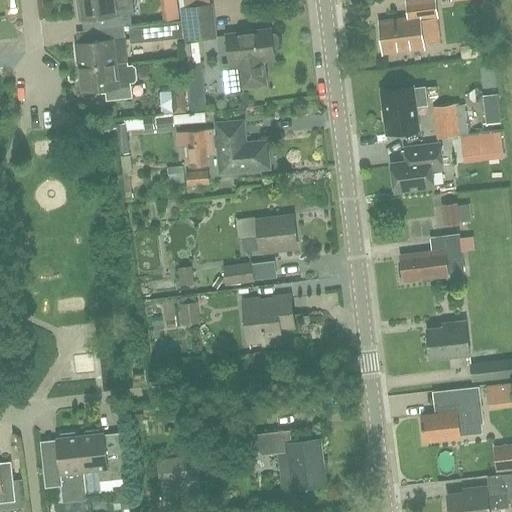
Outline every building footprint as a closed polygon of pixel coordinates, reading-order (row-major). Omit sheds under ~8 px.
[(77,0),(79,21),(105,18),(106,29),(124,27),(131,26),(130,14),(118,15),(117,4),(121,3),(123,0),(77,0)] [(421,18),(438,15),(436,0),(422,0),(408,2),(410,19),(381,23),(385,53),(425,47),(421,18)] [(215,39),(211,6),(186,10),(190,42),(215,39)] [(173,22),(131,26),(132,43),(175,39),(173,22)] [(77,45),(79,69),(128,63),(125,39),(124,27),(106,29),(99,30),(100,42),(77,45)] [(231,66),(239,65),(242,89),(266,86),(263,62),(275,61),(273,49),(277,49),(279,46),(278,37),(275,35),(271,35),(271,31),(227,36),(231,66)] [(132,87),(130,87),(130,83),(134,83),(137,80),(136,68),(132,66),(128,66),(128,63),(79,69),(81,93),(106,90),(107,101),(133,98),(132,87)] [(437,87),(426,88),(426,86),(409,89),(409,86),(383,90),(388,124),(398,122),(400,131),(420,129),(417,105),(439,102),(437,87)] [(182,113),(182,94),(171,94),(171,113),(182,113)] [(501,123),(498,95),(483,96),(486,125),(501,123)] [(458,103),(436,106),(439,138),(461,135),(458,103)] [(206,123),(205,114),(156,118),(157,128),(174,127),(174,125),(206,123)] [(208,167),(207,158),(216,157),(216,149),(219,148),(222,174),(270,169),(267,143),(245,145),(243,123),(217,126),(219,139),(215,140),(214,130),(178,134),(179,146),(189,145),(191,169),(204,168),(208,167)] [(467,161),(507,156),(503,130),(463,136),(467,161)] [(433,168),(444,167),(441,144),(415,147),(417,161),(393,164),(396,190),(435,185),(433,168)] [(166,185),(186,183),(184,167),(164,169),(166,185)] [(208,171),(203,171),(188,172),(189,186),(209,185),(208,171)] [(457,206),(457,204),(444,205),(447,222),(472,219),(470,204),(457,206)] [(241,221),(243,238),(245,249),(260,247),(261,251),(298,247),(294,215),(257,220),(241,221)] [(402,254),(405,279),(466,272),(461,233),(432,236),(434,250),(402,254)] [(226,286),(255,282),(252,262),(224,266),(226,286)] [(181,285),(195,284),(193,266),(179,268),(181,285)] [(280,329),(294,327),(290,296),(275,298),(275,300),(261,302),(260,299),(245,301),(250,349),(282,345),(280,329)] [(183,326),(201,323),(198,302),(181,304),(183,326)] [(432,358),(470,353),(466,321),(452,323),(452,327),(428,330),(432,358)] [(511,358),(500,360),(471,364),(473,382),(502,378),(511,377),(511,358)] [(511,386),(495,387),(497,411),(511,410),(511,386)] [(482,434),(481,423),(482,422),(479,390),(455,393),(456,404),(438,406),(439,413),(421,415),(424,442),(461,438),(461,436),(482,434)] [(83,436),(80,436),(84,473),(98,471),(100,483),(122,480),(119,458),(107,459),(104,434),(101,434),(101,431),(99,430),(85,432),(83,434),(83,436)] [(293,489),(326,486),(320,439),(292,442),(291,431),(253,435),(255,449),(263,455),(279,454),(280,467),(291,465),(293,489)] [(84,473),(80,436),(77,437),(77,434),(75,433),(61,435),(59,437),(60,439),(57,439),(60,465),(47,467),(50,488),(72,486),(71,474),(84,473)] [(511,444),(494,447),(497,472),(511,469),(511,444)] [(200,488),(199,480),(201,480),(197,455),(158,461),(163,494),(200,488)] [(21,484),(13,485),(13,480),(1,482),(0,476),(0,503),(15,502),(15,501),(23,500),(21,484)] [(489,511),(489,509),(509,506),(507,492),(488,494),(487,487),(471,489),(472,493),(448,496),(450,511),(489,511)]
